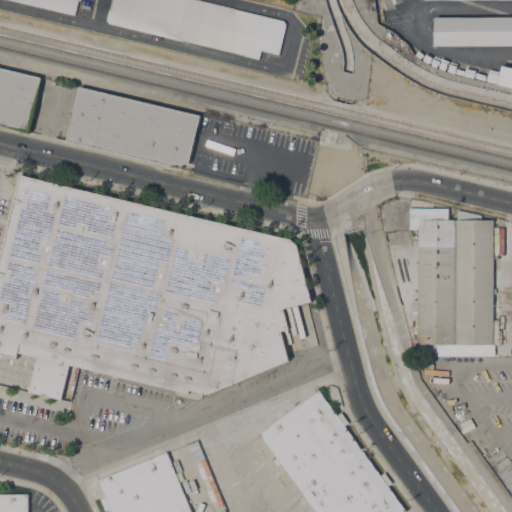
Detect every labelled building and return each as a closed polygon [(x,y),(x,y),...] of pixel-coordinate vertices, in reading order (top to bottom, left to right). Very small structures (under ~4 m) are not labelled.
[(8,0),(79,0),(76,16),(8,0)] [(111,0),(199,0),(284,20),(287,24),(280,55),(262,51),(260,59),(109,23),(107,20),(111,0)] [(435,17),(511,17),(511,45),(435,46),(435,17)] [(29,131),(0,124),(0,66),(41,77),(29,131)] [(511,68),(511,87),(498,84),(503,66),(511,68)] [(67,140),(80,85),(201,116),(189,163),(168,164),(67,140)] [(0,259),(20,174),(292,239),(298,245),(312,301),(284,308),(289,329),(288,330),(289,336),(284,337),(289,360),(207,394),(190,390),(189,393),(79,367),(70,364),(61,399),(29,391),(38,356),(19,352),(17,358),(0,353),(0,259)] [(418,344),(418,335),(411,335),(411,320),(418,320),(419,306),(412,306),(412,300),(418,300),(419,229),(410,229),(410,208),(426,208),(426,207),(433,207),(433,208),(448,208),(448,219),(457,219),(458,212),(481,213),(481,219),(494,220),(493,344),(495,344),(495,356),(431,355),(431,344),(418,344)] [(320,391),(337,415),(342,412),(349,422),(345,425),(380,475),(384,473),(392,483),(389,486),(406,511),(404,511),(316,511),(281,463),(277,466),(272,460),(276,458),(259,434),(320,391)] [(112,511),(111,509),(106,511),(101,499),(106,497),(99,481),(167,452),(181,486),(188,483),(191,491),(184,494),(191,511),(112,511)] [(0,511),(0,494),(28,494),(28,511),(0,511)]
